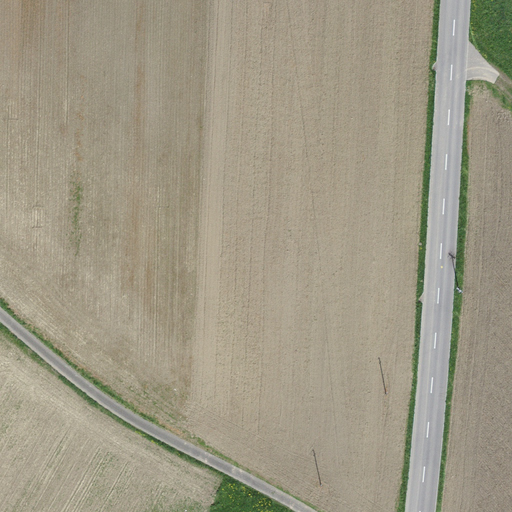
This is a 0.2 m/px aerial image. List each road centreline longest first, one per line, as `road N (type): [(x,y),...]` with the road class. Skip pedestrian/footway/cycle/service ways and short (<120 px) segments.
road 1 (tertiary): [(419,511),(455,0)]
road 2 (track): [(0,315),(129,416),(306,511)]
